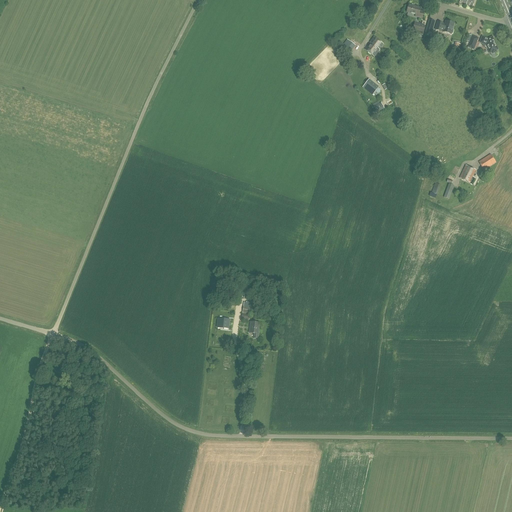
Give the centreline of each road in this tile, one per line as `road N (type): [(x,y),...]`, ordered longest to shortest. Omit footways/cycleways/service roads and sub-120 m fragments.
road 1 (unclassified): [(511,438),(195,432),(161,414),(95,354),(52,334)]
road 2 (unclassified): [(52,334),(198,0)]
road 3 (track): [(52,334),(0,511)]
